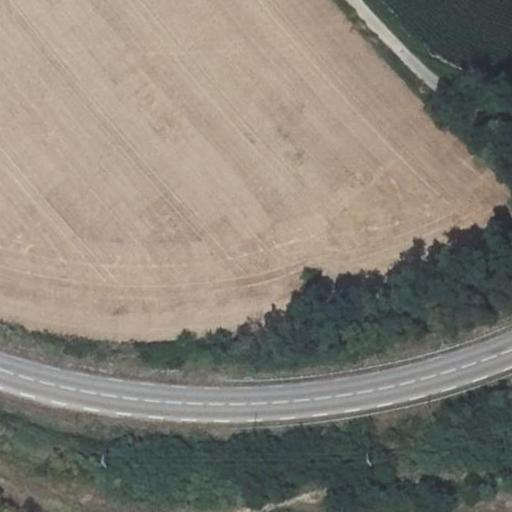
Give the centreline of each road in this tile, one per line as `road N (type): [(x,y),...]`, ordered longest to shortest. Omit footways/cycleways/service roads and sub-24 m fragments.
road 1 (tertiary): [(0,370),(134,400),(254,405),(401,385),(511,350)]
road 2 (track): [(354,0),(421,69),(511,133)]
